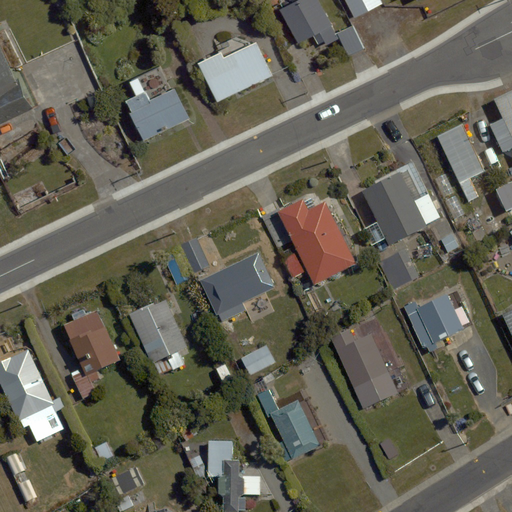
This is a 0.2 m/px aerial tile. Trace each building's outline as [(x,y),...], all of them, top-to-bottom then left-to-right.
[(381,0),(342,0),(356,22),(385,5),(381,0)] [(448,0),(392,0),(412,44),(460,18),(448,0)] [(310,22),(275,39),(303,98),(354,73),(310,22)] [(174,45),(161,51),(172,74),(185,67),(174,45)] [(6,60),(0,62),(0,146),(31,136),(6,60)] [(249,70),(185,93),(212,146),(273,115),(249,70)] [(154,113),(114,128),(139,184),(186,160),(154,113)] [(438,139),(468,205),(480,199),(472,181),(490,173),(468,125),(438,139)] [(511,143),(493,157),(511,186),(511,194),(471,221),(494,257),(511,244),(511,143)] [(411,211),(354,245),(382,291),(439,257),(411,211)] [(312,222),(264,246),(306,330),(354,307),(312,222)] [(183,246),(161,258),(177,285),(198,274),(183,246)] [(248,289),(201,313),(223,358),(271,334),(248,289)] [(160,326),(128,342),(159,404),(191,388),(160,326)] [(437,328),(408,343),(429,381),(457,366),(437,328)] [(102,344),(53,361),(84,417),(123,402),(102,344)] [(267,344),(242,359),(252,377),(278,363),(267,344)] [(369,362),(335,381),(368,442),(403,423),(369,362)] [(22,377),(0,385),(0,423),(24,457),(49,442),(22,377)] [(290,399),(259,415),(292,479),(323,463),(290,399)] [(131,462),(107,473),(119,498),(143,488),(131,462)] [(247,465),(241,465),(241,471),(243,471),(244,497),(262,496),(262,475),(258,475),(258,468),(247,468),(247,465)] [(250,511),(225,473),(198,490),(212,511),(250,511)] [(137,511),(129,496),(118,502),(122,511),(137,511)]
